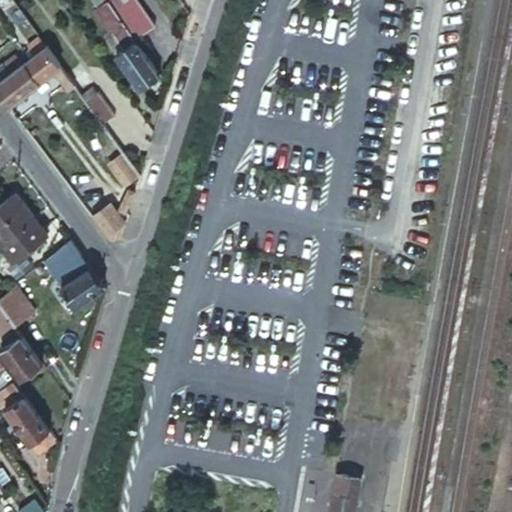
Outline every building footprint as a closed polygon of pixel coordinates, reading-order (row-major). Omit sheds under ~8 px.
[(141,86),(159,72),(109,0),(108,0),(98,8),(115,33),(108,38),(141,86)] [(116,0),(125,12),(141,34),(153,26),(137,3),(134,0),(116,0)] [(30,56),(45,45),(38,35),(27,44),(30,49),(26,51),(30,56)] [(0,78),(0,94),(7,105),(54,70),(66,86),(71,82),(45,45),(30,56),(28,58),(27,59),(11,71),(0,78)] [(16,52),(4,61),(7,66),(11,71),(27,59),(23,54),(19,56),(16,52)] [(0,69),(0,78),(11,71),(7,66),(1,71),(0,69)] [(99,94),(86,103),(103,126),(114,117),(99,94)] [(134,169),(123,155),(116,160),(126,175),(134,169)] [(0,204),(0,241),(15,261),(47,235),(14,193),(0,204)] [(110,202),(92,216),(111,241),(120,240),(126,223),(110,202)] [(67,237),(42,260),(75,307),(103,287),(67,237)] [(7,291),(0,296),(0,302),(15,324),(30,314),(11,287),(7,291)] [(15,324),(0,302),(0,327),(9,341),(1,346),(23,377),(42,362),(15,324)] [(49,427),(7,368),(0,376),(0,399),(30,442),(49,427)] [(330,511),(351,511),(358,477),(338,472),(330,511)] [(20,510),(21,511),(39,511),(31,501),(20,510)]
